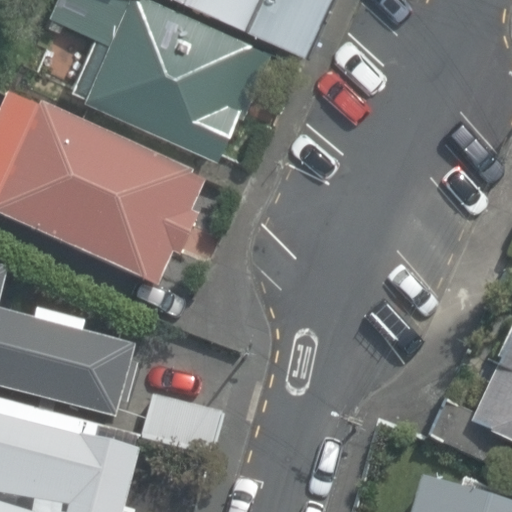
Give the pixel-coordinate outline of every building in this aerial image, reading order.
[(42,0),(36,13),(82,33),(61,83),(216,150),(262,42),(163,0),(42,0)] [(333,0),(193,0),(310,52),(333,0)] [(203,171),(0,84),(0,212),(157,280),(203,171)] [(0,386),(103,417),(124,344),(0,308),(0,386)] [(511,334),(471,419),(511,438),(511,334)] [(0,511),(120,511),(138,456),(0,411),(0,511)] [(511,511),(511,500),(417,473),(404,511),(511,511)]
